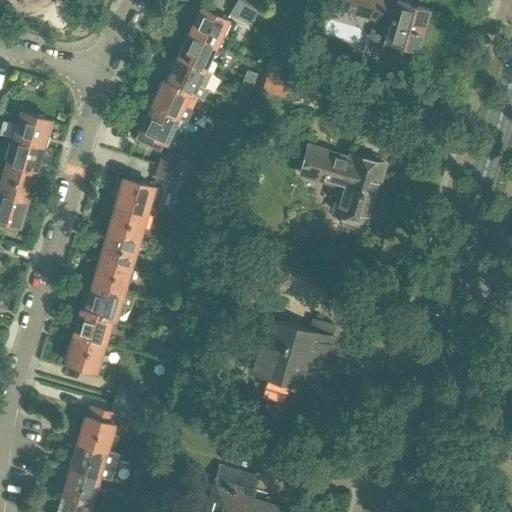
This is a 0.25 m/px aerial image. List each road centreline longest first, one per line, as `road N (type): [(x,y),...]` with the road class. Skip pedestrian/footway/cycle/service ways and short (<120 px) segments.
road 1 (residential): [(0,454),(95,107),(96,73)]
road 2 (tertiary): [(383,511),(453,264)]
road 3 (tertiary): [(453,264),(511,73)]
